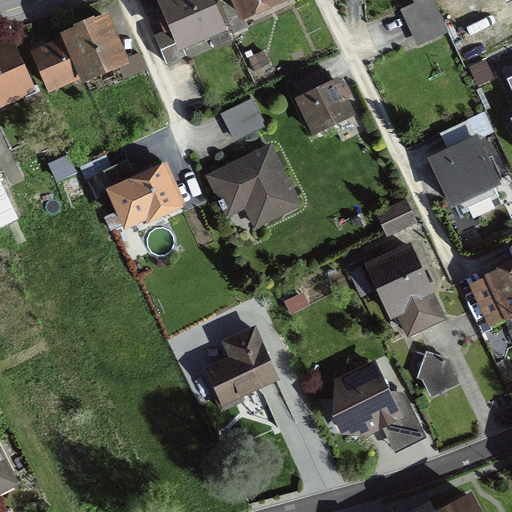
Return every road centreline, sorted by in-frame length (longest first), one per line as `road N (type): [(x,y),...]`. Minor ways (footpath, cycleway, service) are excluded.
road 1 (residential): [(322,0),(457,276),(511,253)]
road 2 (residential): [(282,511),(511,436)]
